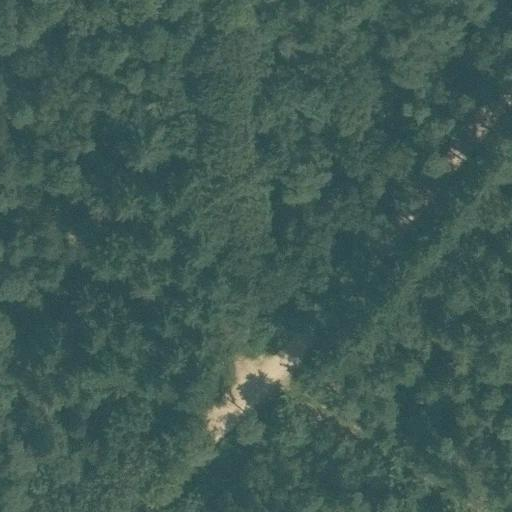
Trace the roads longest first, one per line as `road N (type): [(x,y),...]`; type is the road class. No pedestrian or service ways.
road 1 (track): [(124,511),(289,349),(511,85)]
road 2 (track): [(506,511),(270,364)]
